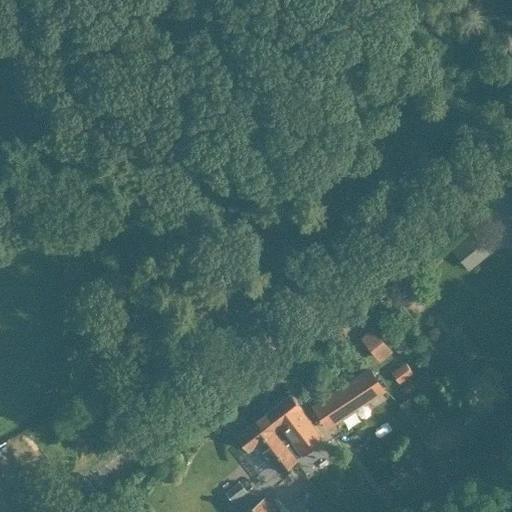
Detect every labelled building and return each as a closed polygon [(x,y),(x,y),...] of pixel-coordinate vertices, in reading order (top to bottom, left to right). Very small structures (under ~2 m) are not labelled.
[(451,338),(437,348),(451,369),(466,359),(451,338)] [(372,367),(354,379),(308,410),(319,426),(329,420),(335,428),(352,416),(351,415),(387,389),(372,367)] [(399,405),(405,412),(437,460),(484,428),(462,395),(451,403),(439,386),(434,379),(422,387),(427,394),(439,412),(432,416),(420,401),(415,394),(399,405)] [(411,381),(403,387),(409,394),(417,388),(411,381)] [(289,394),(264,414),(275,429),(279,426),(280,427),(282,425),(296,444),(314,429),(289,394)] [(279,426),(275,429),(264,414),(238,435),(249,449),(258,442),(281,471),(296,459),(275,431),(280,427),(279,426)] [(239,481),(225,492),(233,502),(248,491),(239,481)] [(277,511),(265,496),(245,511),(277,511)]
